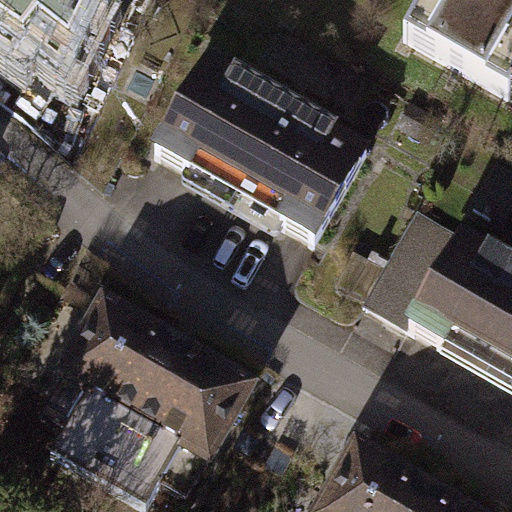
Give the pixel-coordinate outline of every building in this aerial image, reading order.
[(0,0),(0,39),(50,68),(89,0),(0,0)] [(511,0),(426,0),(404,38),(499,94),(511,71),(511,0)] [(209,65),(157,157),(191,176),(195,169),(241,195),(286,221),(280,231),(312,249),(366,154),(209,65)] [(511,217),(511,176),(499,169),(474,213),(505,230),(511,217)] [(365,312),(406,334),(458,241),(416,219),(365,312)] [(511,270),(458,241),(406,334),(442,354),(448,343),(489,366),(511,378),(511,270)] [(104,308),(60,384),(205,466),(248,391),(188,357),(191,352),(179,346),(168,339),(166,343),(104,308)] [(357,454),(323,511),(462,511),(443,501),(445,497),(431,488),(421,483),(417,489),(357,454)]
